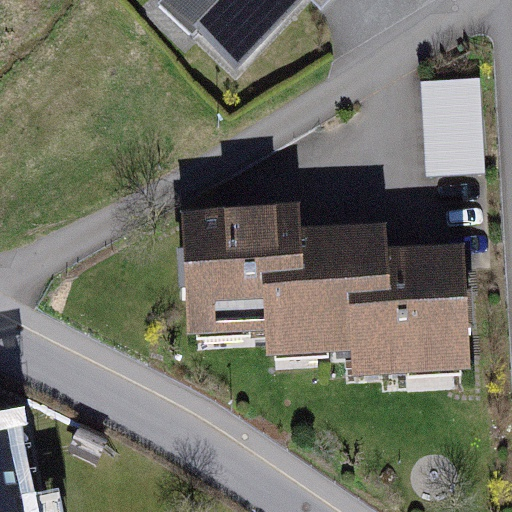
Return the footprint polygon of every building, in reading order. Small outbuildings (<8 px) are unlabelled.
[(181,0),(167,16),(240,84),(309,10),(318,0),(181,0)] [(318,0),(309,10),(323,24),(347,0),(318,0)] [(425,68),(429,166),(488,163),(484,66),(425,68)] [(303,237),(200,244),(207,353),(283,348),(285,377),(365,372),(366,397),(482,390),(475,286),(379,292),(377,263),(305,267),(303,237)] [(34,511),(23,449),(0,453),(0,511),(34,511)]
